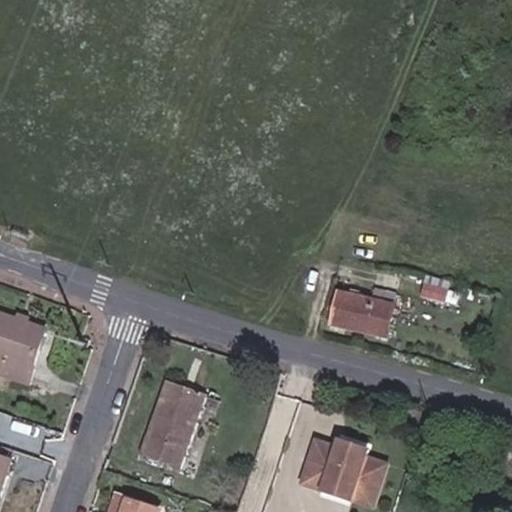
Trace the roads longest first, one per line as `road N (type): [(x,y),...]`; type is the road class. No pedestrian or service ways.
road 1 (tertiary): [(511,424),(132,301)]
road 2 (residential): [(132,301),(71,511)]
road 3 (tertiary): [(132,301),(0,260)]
